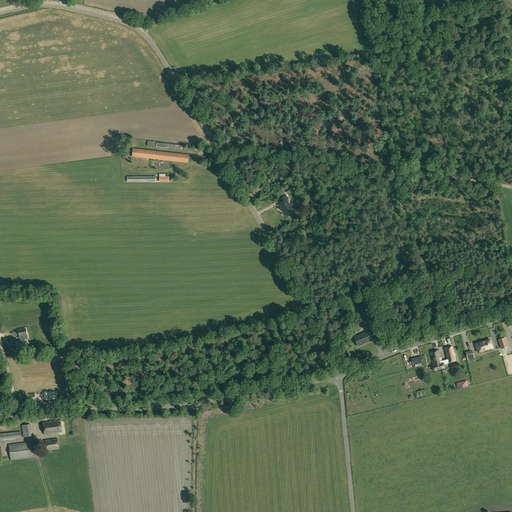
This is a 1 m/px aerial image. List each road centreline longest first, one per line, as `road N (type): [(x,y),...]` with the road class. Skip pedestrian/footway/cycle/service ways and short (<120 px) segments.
road 1 (unclassified): [(339,374),(301,291),(149,39),(121,20),(54,4),(0,11)]
road 2 (unclassified): [(0,412),(179,406),(339,374)]
road 3 (track): [(216,145),(511,187)]
road 4 (unclassified): [(339,374),(511,314)]
road 5 (track): [(452,331),(439,298),(418,280),(392,168)]
road 6 (unclassified): [(352,511),(339,374)]
